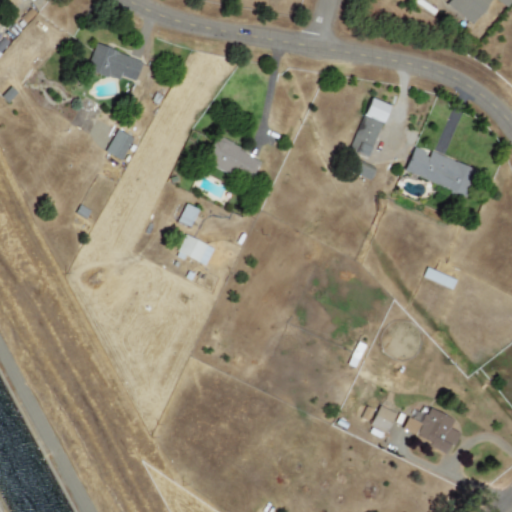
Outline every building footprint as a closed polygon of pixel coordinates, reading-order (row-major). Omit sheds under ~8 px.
[(489,0),(447,0),(444,5),(470,25),(489,0)] [(494,0),(505,8),(510,0),(494,0)] [(140,84),(147,64),(94,45),(84,70),(116,82),(119,76),(140,84)] [(347,150),(366,158),(387,105),(368,98),(347,150)] [(130,137),(113,130),(104,154),(121,161),(130,137)] [(259,159),(212,138),(201,163),(248,183),(259,159)] [(401,172),(463,197),(474,171),(426,151),(425,153),(411,147),(401,172)] [(373,168),(359,162),(353,174),(367,180),(373,168)] [(175,222),(188,227),(196,210),(183,204),(175,222)] [(174,254),(202,267),(211,249),(183,235),(174,254)] [(420,277),(449,290),(453,280),(424,268),(420,277)] [(368,426),(384,434),(393,414),(377,406),(368,426)] [(457,433),(448,429),(451,419),(425,409),(419,423),(405,418),(399,433),(449,453),(457,433)]
